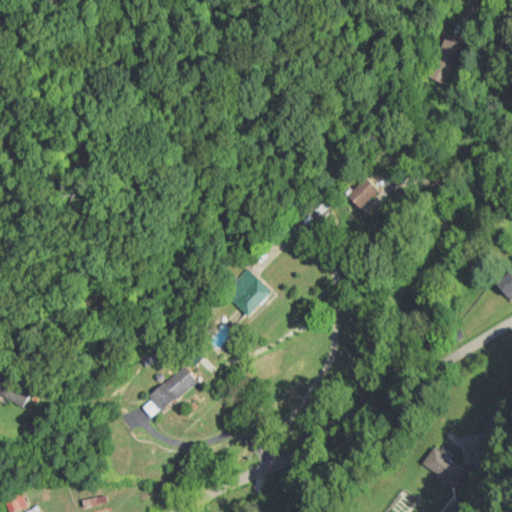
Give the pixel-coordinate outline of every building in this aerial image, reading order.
[(428,77),(445,85),(464,41),(446,34),(428,77)] [(346,196),(358,210),(378,191),(366,177),(346,196)] [(270,292),(247,269),(223,293),(246,316),(270,292)] [(495,286),(510,301),(511,299),(511,279),(507,274),(495,286)] [(195,381),(183,366),(148,395),(161,410),(195,381)] [(0,393),(21,408),(31,392),(2,373),(0,375),(0,393)] [(423,461),(448,481),(460,466),(435,446),(423,461)]
